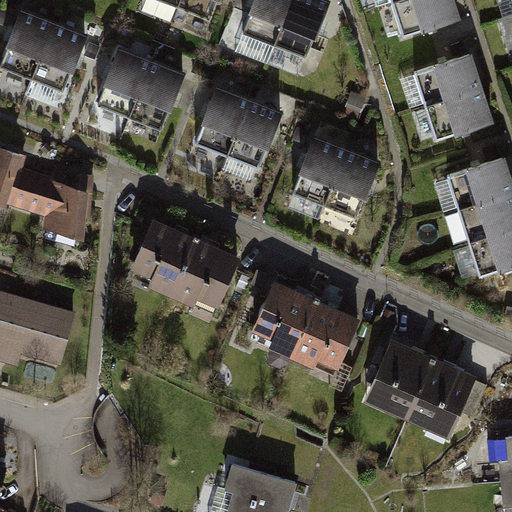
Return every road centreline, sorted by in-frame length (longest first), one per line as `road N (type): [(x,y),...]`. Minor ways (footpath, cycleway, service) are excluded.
road 1 (residential): [(128,171),(511,348)]
road 2 (residential): [(104,511),(54,497),(49,426),(0,411)]
